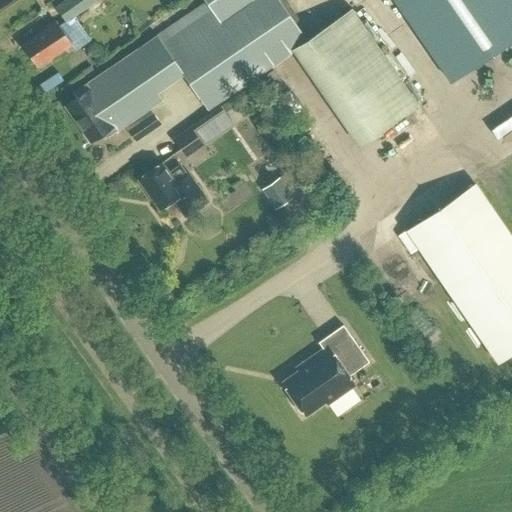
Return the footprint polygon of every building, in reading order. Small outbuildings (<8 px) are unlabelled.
[(62,0),(55,5),(65,20),(93,0),(62,0)] [(310,36),(284,0),(245,0),(218,19),(206,2),(157,36),(180,69),(206,109),(273,63),(297,46),(310,36)] [(204,0),(206,2),(218,19),(245,0),(204,0)] [(511,0),(394,0),(451,81),(511,38),(511,0)] [(72,15),(65,20),(58,25),(55,21),(22,43),(37,65),(69,43),(74,49),(88,39),(72,15)] [(89,83),(73,93),(76,97),(64,105),(89,141),(104,131),(106,133),(119,125),(89,83)] [(136,129),(142,138),(169,120),(163,111),(136,129)] [(173,138),(186,156),(202,145),(212,137),(199,119),(189,127),(173,138)] [(173,198),(185,216),(208,200),(188,172),(174,182),(160,162),(139,178),(159,207),(173,198)] [(261,188),(275,209),(302,191),(288,170),(261,188)] [(511,241),(472,183),(405,229),(497,362),(511,351),(511,241)] [(318,341),(318,342),(321,340),(325,346),(304,361),(306,364),(282,381),(294,398),(291,400),(300,412),(302,410),(305,414),(325,400),(327,403),(354,384),(348,376),(368,361),(342,324),(318,341)]
